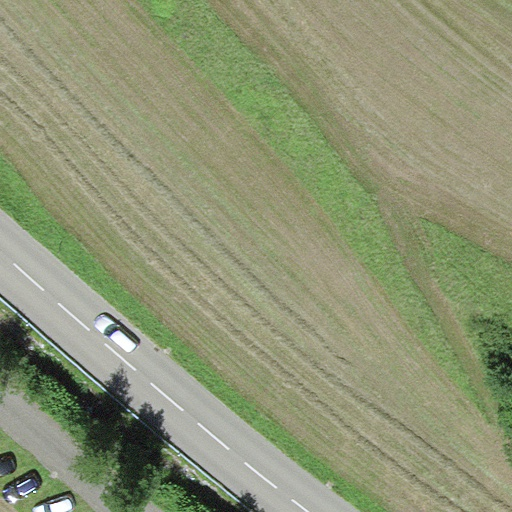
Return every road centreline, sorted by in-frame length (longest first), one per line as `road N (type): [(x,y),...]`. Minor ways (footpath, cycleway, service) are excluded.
road 1 (secondary): [(0,249),(147,381),(314,511)]
road 2 (unclassified): [(126,511),(0,401)]
